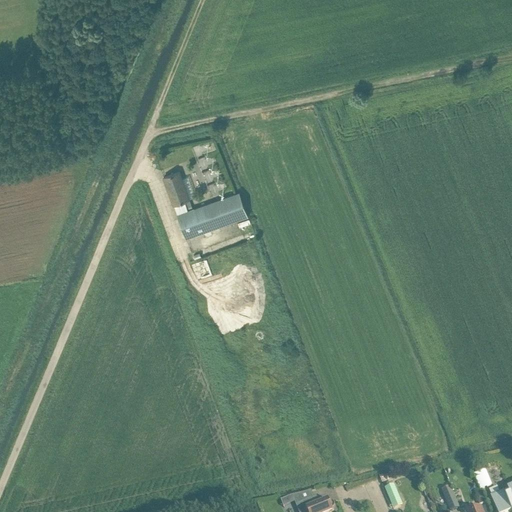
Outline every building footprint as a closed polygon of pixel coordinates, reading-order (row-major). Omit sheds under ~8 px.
[(180,171),(164,177),(174,205),(190,199),(180,171)] [(239,192),(188,210),(177,214),(186,239),(248,216),(239,192)] [(408,472),(410,478),(417,476),(414,469),(408,472)] [(475,475),(481,489),(491,485),(485,470),(475,475)] [(393,483),(384,487),(390,501),(399,498),(393,483)] [(508,489),(491,497),(497,511),(510,511),(511,511),(511,486),(508,489)] [(309,491),(292,495),(298,511),(330,511),(333,511),(332,509),(334,507),(335,506),(335,505),(334,504),(334,503),(334,502),(333,502),(332,501),(331,501),(330,501),(329,501),(328,499),(317,504),(315,497),(312,498),(309,491)] [(446,493),(451,507),(458,504),(452,491),(446,493)] [(476,495),(477,499),(480,505),(485,502),(481,493),(476,495)]
